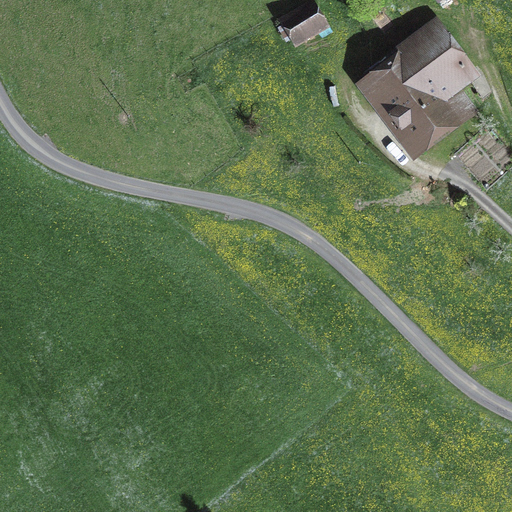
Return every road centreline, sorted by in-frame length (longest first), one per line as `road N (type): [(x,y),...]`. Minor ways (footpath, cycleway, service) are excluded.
road 1 (track): [(511,411),(456,374),(296,228),(56,160),(21,132),(0,101)]
road 2 (track): [(354,114),(398,158),(448,180),(511,232)]
